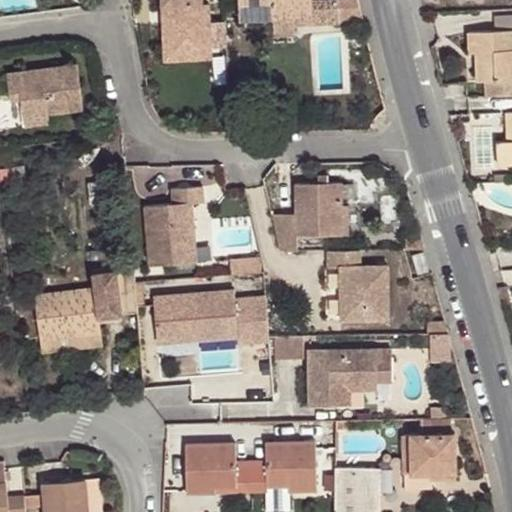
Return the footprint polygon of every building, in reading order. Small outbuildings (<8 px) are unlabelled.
[(161,0),(162,5),(169,5),(170,48),(210,46),(208,2),(202,3),(201,0),(161,0)] [(239,0),(240,19),(274,18),(275,15),(313,13),(312,0),(239,0)] [(312,0),(313,13),(275,15),(274,18),(275,37),(295,36),(295,25),(365,22),(361,6),(339,7),(338,0),(312,0)] [(169,5),(162,5),(163,59),(210,57),(210,46),(170,48),(169,5)] [(487,80),(487,95),(511,94),(511,29),(469,31),(469,52),(476,51),(478,80),(487,80)] [(5,71),(8,92),(19,90),(20,98),(23,115),(47,113),(82,108),(76,62),(5,71)] [(19,90),(8,92),(9,100),(20,98),(19,90)] [(511,109),(508,110),(509,127),(511,126),(511,139),(509,140),(497,140),(498,162),(511,161),(511,109)] [(48,122),(47,113),(23,115),(24,125),(48,122)] [(24,165),(8,167),(9,179),(26,176),(24,165)] [(8,167),(0,168),(0,180),(9,179),(8,167)] [(296,211),(271,211),(280,247),(299,248),(299,234),(342,235),(342,206),(342,181),(296,181),(296,211)] [(172,202),(143,204),(148,264),(195,261),(191,201),(203,201),(202,185),(172,187),(172,202)] [(350,205),(342,206),(342,235),(350,234),(350,205)] [(361,266),(362,249),(329,248),(328,266),(340,266),(339,319),(387,320),(387,266),(361,266)] [(423,255),(414,258),(419,275),(428,272),(423,255)] [(95,286),(35,294),(40,340),(101,332),(99,316),(136,311),(134,280),(132,268),(93,272),(95,286)] [(269,341),(269,335),(266,296),(234,299),(233,289),(152,296),(155,335),(198,331),(198,339),(237,335),(238,344),(269,341)] [(198,331),(155,335),(156,342),(198,339),(198,331)] [(433,332),(434,359),(452,358),(451,331),(433,332)] [(101,332),(40,340),(41,352),(102,344),(101,332)] [(335,380),(375,379),(375,348),(306,348),(307,403),(335,403),(335,380)] [(375,388),(375,379),(335,380),(335,403),(347,402),(347,389),(375,388)] [(451,432),(451,415),(431,416),(431,433),(421,433),(404,434),(404,472),(430,471),(430,477),(455,477),(455,432),(451,432)] [(431,416),(421,416),(421,433),(431,433),(431,416)] [(187,491),(215,490),(215,484),(236,484),(237,490),(268,489),(268,483),(289,483),(289,489),(317,488),(316,440),(267,441),(267,459),(236,460),(236,441),(186,442),(187,491)] [(25,511),(25,500),(8,502),(8,494),(4,458),(0,459),(0,511),(25,511)] [(336,465),(335,511),(374,511),(374,467),(336,465)] [(430,471),(404,472),(404,485),(430,485),(430,477),(430,471)] [(85,478),(88,511),(100,511),(102,511),(99,477),(85,478)] [(88,511),(85,478),(43,481),(45,511),(88,511)] [(25,500),(25,493),(8,494),(8,502),(25,500)]
